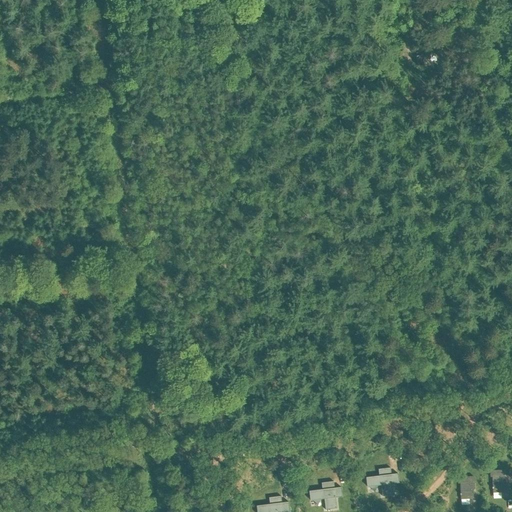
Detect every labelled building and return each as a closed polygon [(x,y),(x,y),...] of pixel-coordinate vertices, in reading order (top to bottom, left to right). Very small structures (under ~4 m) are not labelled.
[(423,66),(421,56),(415,57),(417,67),(423,66)] [(377,470),(378,476),(365,478),(366,487),(380,486),(381,497),(393,495),(391,484),(398,483),(397,474),(390,475),(389,468),(377,470)] [(489,478),(491,478),(492,494),(504,492),(504,484),(507,484),(506,472),(504,470),(490,471),(489,472),(489,478)] [(472,478),(472,477),(456,478),(456,484),(459,484),(460,500),(473,499),(472,490),(474,490),(473,478),(472,478)] [(315,478),(303,479),(303,486),(315,485),(315,478)] [(320,483),(321,490),(308,491),(309,501),(323,500),(325,510),(336,509),(335,498),(342,497),(340,488),(333,488),(333,482),(320,483)] [(268,498),(269,504),(255,506),(256,511),(288,511),(288,502),(281,503),(280,496),(268,498)]
